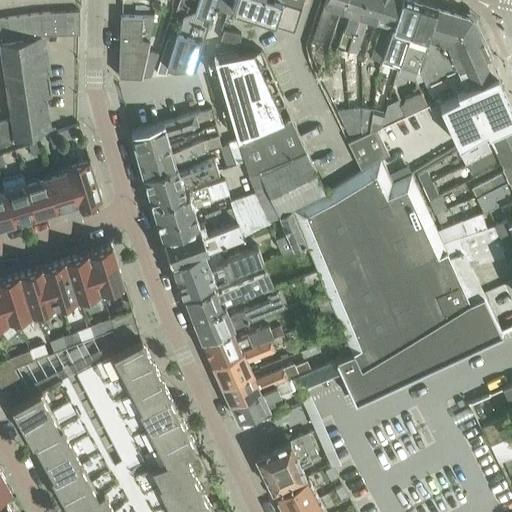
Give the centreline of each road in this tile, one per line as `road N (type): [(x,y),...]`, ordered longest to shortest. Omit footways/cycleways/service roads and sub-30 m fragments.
road 1 (residential): [(129,211),(182,359),(257,511)]
road 2 (residential): [(96,0),(94,83),(129,211)]
road 3 (residential): [(129,211),(0,254)]
